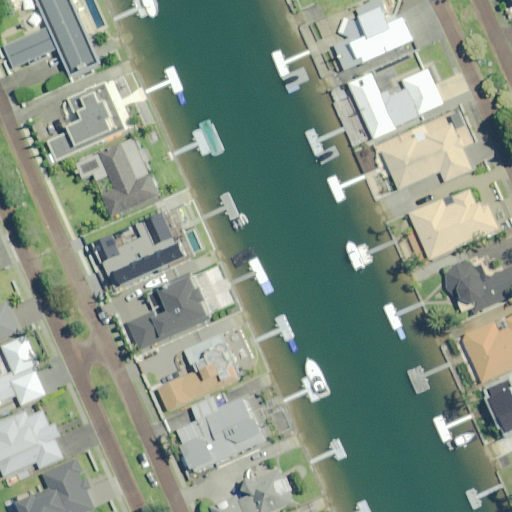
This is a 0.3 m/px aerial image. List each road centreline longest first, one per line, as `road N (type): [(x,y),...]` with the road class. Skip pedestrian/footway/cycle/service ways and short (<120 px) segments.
road 1 (residential): [(511,161),(439,0),(479,0),(511,74)]
road 2 (residential): [(0,98),(107,342)]
road 3 (residential): [(107,342),(182,511)]
road 4 (residential): [(70,359),(0,195)]
road 5 (residential): [(136,511),(70,359)]
